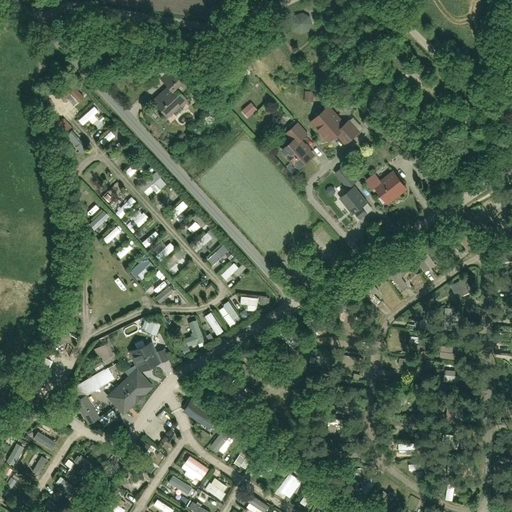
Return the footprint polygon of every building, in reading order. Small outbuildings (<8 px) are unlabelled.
[(294,17),(290,26),(292,31),(299,35),(309,35),(312,27),(309,18),(300,14),(294,17)] [(186,100),(175,89),(183,82),(170,69),(157,83),(164,89),(150,103),(167,120),(186,100)] [(83,98),(68,80),(55,93),(69,110),(83,98)] [(303,93),(303,102),(313,102),(313,93),(303,93)] [(247,103),(239,112),(246,118),(254,109),(247,103)] [(342,118),(336,124),(323,110),(308,123),(327,143),(336,135),(345,145),(357,134),(342,118)] [(291,141),(280,152),(297,170),(310,157),(297,144),(305,135),(295,125),(285,135),(291,141)] [(339,169),(330,177),(343,191),(352,184),(339,169)] [(369,192),(373,189),(386,205),(406,188),(391,171),(379,181),(374,174),(362,184),(369,192)] [(351,188),(336,201),(350,216),(364,203),(351,188)] [(151,343),(131,351),(139,369),(158,361),(151,343)] [(102,370),(68,390),(74,400),(76,400),(84,395),(108,381),(102,370)] [(136,370),(109,395),(123,411),(135,400),(136,401),(140,401),(143,399),(143,395),(141,394),(150,386),(136,370)] [(76,400),(89,423),(98,418),(84,395),(76,400)] [(111,408),(98,418),(104,426),(117,417),(111,408)]
